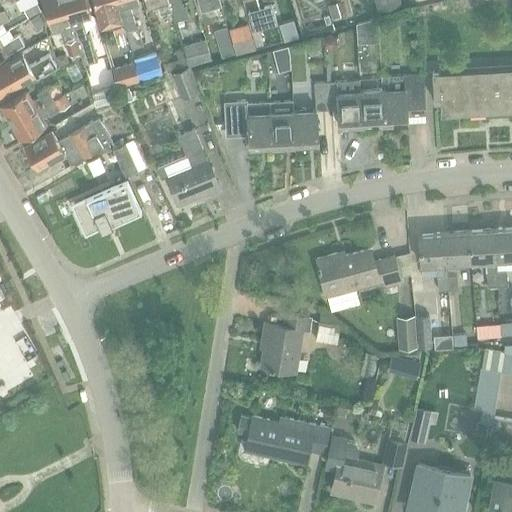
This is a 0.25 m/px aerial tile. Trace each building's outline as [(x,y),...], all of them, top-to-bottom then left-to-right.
[(84,64),(65,0),(43,0),(50,25),(52,32),(62,30),(69,55),(80,52),(84,64)] [(86,32),(81,17),(92,14),(88,0),(65,0),(84,64),(98,60),(89,32),(86,32)] [(116,34),(126,31),(116,0),(94,0),(98,11),(99,11),(103,24),(112,21),(116,34)] [(137,27),(129,2),(136,0),(116,0),(126,31),(130,48),(143,44),(138,26),(137,27)] [(161,13),(171,10),(167,0),(146,0),(148,5),(158,2),(161,13)] [(182,5),(180,0),(167,0),(171,10),(174,20),(189,16),(185,4),(182,5)] [(220,0),(198,0),(202,10),(222,5),(220,0)] [(402,3),(400,0),(374,0),(378,11),(402,3)] [(27,17),(41,10),(37,2),(23,9),(27,17)] [(341,16),(337,2),(328,5),(331,18),(341,16)] [(254,30),(276,23),(271,4),(248,10),(254,30)] [(0,33),(6,30),(1,22),(9,19),(3,9),(0,10),(0,33)] [(38,13),(30,18),(34,26),(42,21),(38,13)] [(295,22),(280,26),(284,41),(299,37),(295,22)] [(379,25),(357,25),(358,46),(379,45),(379,25)] [(0,33),(0,57),(24,45),(18,35),(2,44),(0,41),(0,33),(6,31),(6,30),(0,33)] [(126,31),(116,34),(121,50),(130,48),(126,31)] [(329,33),(323,37),(324,45),(331,48),(337,44),(336,36),(329,33)] [(254,36),(233,42),(236,53),(236,55),(258,49),(257,46),(254,36)] [(205,39),(183,45),(189,66),(211,60),(205,39)] [(232,41),(219,45),(223,57),(236,53),(233,42),(232,41)] [(187,66),(183,50),(176,52),(178,59),(164,63),(166,71),(187,66)] [(274,53),(279,75),(291,72),(286,50),(274,53)] [(65,52),(55,56),(59,65),(69,62),(65,52)] [(22,55),(0,67),(0,94),(22,82),(23,83),(41,73),(56,65),(50,54),(34,62),(28,65),(22,55)] [(134,61),(112,67),(116,86),(139,81),(134,61)] [(511,66),(432,71),(434,100),(441,100),(442,113),(511,108),(511,66)] [(197,91),(187,67),(173,72),(183,97),(197,91)] [(388,88),(382,88),(384,123),(407,122),(406,114),(424,113),(424,102),(422,73),(387,75),(388,88)] [(360,78),(359,78),(362,125),(384,123),(382,88),(381,74),(370,75),(371,89),(360,89),(360,78)] [(336,81),(325,82),(327,110),(338,109),(339,126),(362,125),(359,78),(336,80),(336,81)] [(56,82),(47,87),(53,98),(62,93),(56,82)] [(316,108),(293,109),(295,144),(318,142),(316,110),(327,110),(325,82),(314,83),(316,108)] [(130,85),(117,89),(122,103),(135,98),(130,85)] [(11,122),(53,98),(47,87),(36,93),(39,97),(32,101),(26,91),(1,105),(11,122)] [(49,114),(59,109),(70,103),(64,92),(62,93),(53,98),(11,122),(20,139),(46,125),(40,115),(47,111),(49,114)] [(247,100),(236,100),(238,134),(249,133),(250,147),(273,145),(270,101),(247,103),(247,100)] [(293,100),(270,101),(273,145),(295,144),(293,109),(293,100)] [(71,165),(99,149),(113,141),(98,116),(84,124),(67,134),(69,138),(59,144),(51,131),(24,146),(37,168),(64,153),(71,165)] [(219,188),(207,157),(194,128),(177,135),(185,154),(157,166),(162,177),(167,175),(179,205),(219,188)] [(137,170),(136,168),(146,163),(136,139),(125,143),(113,149),(125,176),(137,170)] [(99,156),(87,162),(94,175),(106,169),(99,156)] [(85,235),(142,210),(128,179),(71,204),(85,235)] [(511,227),(494,229),(496,260),(511,258),(511,227)] [(498,286),(497,271),(496,260),(494,229),(469,230),(471,261),(487,260),(488,287),(498,286)] [(447,263),(471,261),(469,230),(445,232),(447,263)] [(448,275),(447,263),(445,232),(420,234),(422,265),(436,264),(436,275),(438,275),(439,290),(449,289),(448,275)] [(386,287),(402,283),(394,256),(374,261),(371,248),(337,257),(336,253),(317,258),(327,295),(385,280),(386,287)] [(498,286),(509,285),(508,271),(497,271),(498,286)] [(449,289),(458,289),(458,274),(448,275),(449,289)] [(262,366),(296,371),(303,329),(309,330),(311,317),(286,313),(284,325),(266,322),(262,346),(265,347),(262,366)] [(316,340),(337,343),(340,324),(330,322),(331,314),(320,313),(316,340)] [(432,347),(430,315),(417,316),(419,348),(432,347)] [(490,335),(489,316),(478,317),(479,336),(490,335)] [(398,352),(414,351),(411,319),(396,320),(398,352)] [(466,332),(453,333),(454,344),(467,343),(466,332)] [(511,341),(502,342),(503,351),(511,350),(511,341)] [(487,348),(481,377),(500,381),(502,371),(487,348)] [(511,352),(503,351),(487,348),(502,371),(511,372),(511,352)] [(366,353),(361,375),(373,378),(378,356),(366,353)] [(391,354),(387,369),(399,372),(403,358),(391,354)] [(420,377),(424,359),(411,356),(407,373),(420,377)] [(481,377),(479,387),(498,391),(500,381),(481,377)] [(479,387),(477,398),(496,401),(498,391),(479,387)] [(477,398),(475,408),(494,411),(496,401),(477,398)] [(372,402),(370,412),(376,413),(378,404),(372,402)] [(425,441),(430,422),(436,423),(438,411),(416,406),(409,438),(425,441)] [(253,416),(253,418),(241,415),(238,430),(249,433),(246,449),(306,463),(309,449),(324,453),(330,427),(312,423),(311,429),(253,416)] [(505,417),(494,415),(490,438),(501,440),(505,417)] [(511,441),(511,418),(505,417),(501,440),(511,442),(511,441)] [(383,465),(357,459),(359,452),(358,448),(356,443),(351,441),(347,440),(347,439),(332,436),(325,466),(337,469),(332,491),(375,501),(383,465)] [(407,443),(400,441),(389,439),(383,461),(402,465),(407,443)] [(462,511),(470,475),(419,463),(407,511),(462,511)] [(511,511),(511,484),(496,481),(490,504),(502,507),(500,511),(511,511)]
